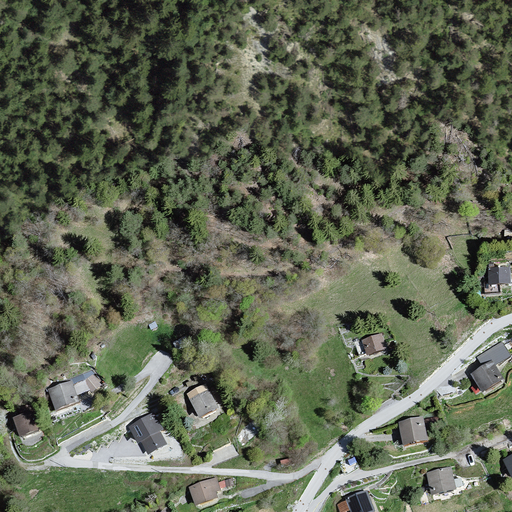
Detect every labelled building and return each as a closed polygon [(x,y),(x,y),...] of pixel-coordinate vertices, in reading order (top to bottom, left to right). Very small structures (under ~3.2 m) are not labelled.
[(509,271),(488,272),(488,289),(510,289),(509,271)] [(383,334),(362,341),(367,354),(368,358),(388,352),(383,334)] [(359,356),(367,354),(362,341),(362,339),(354,342),(359,356)] [(477,358),(484,369),(493,363),(497,369),(511,359),(511,357),(502,342),(477,358)] [(472,376),(485,396),(505,383),(497,369),(493,363),(484,369),(472,376)] [(72,382),(78,398),(101,389),(94,370),(71,379),(72,382)] [(72,382),(48,391),(57,415),(77,407),(75,403),(80,402),(78,398),(72,382)] [(210,392),(191,402),(201,421),(220,411),(210,392)] [(35,414),(15,421),(22,441),(42,434),(35,414)] [(144,446),(150,457),(169,447),(163,435),(164,435),(159,425),(160,424),(156,415),(130,429),(140,448),(144,446)] [(424,418),(400,423),(406,450),(430,444),(424,418)] [(511,457),(503,461),(511,479),(511,457)] [(452,468),(427,474),(432,498),(457,492),(452,468)] [(216,479),(189,489),(196,509),(218,501),(216,494),(221,492),(216,479)] [(376,511),(368,491),(346,500),(351,511),(376,511)]
